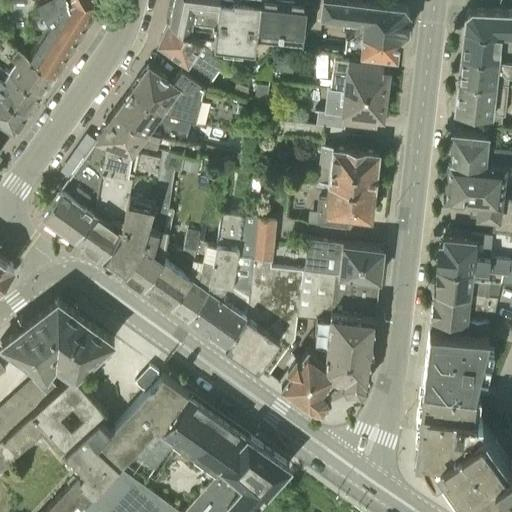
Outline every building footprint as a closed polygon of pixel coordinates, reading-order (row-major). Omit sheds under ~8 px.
[(40,0),(48,15),(50,17),(29,52),(54,70),(54,69),(96,0),(40,0)] [(214,39),(218,0),(172,0),(169,16),(187,29),(202,40),(202,42),(211,49),(214,39)] [(256,31),(258,31),(260,0),(218,0),(214,39),(255,44),(256,31)] [(303,26),(304,26),(305,18),(306,0),(260,0),(258,31),(302,36),(303,26)] [(353,17),(352,30),(355,30),(364,31),(399,35),(407,36),(410,11),(404,3),(373,0),(306,0),(305,18),(304,26),(320,27),(322,13),(353,17)] [(465,12),(463,27),(503,32),(511,32),(511,8),(471,7),(465,12)] [(211,51),(211,49),(202,42),(202,40),(187,29),(169,16),(159,40),(188,60),(182,67),(206,84),(206,83),(224,59),(211,51)] [(511,59),(511,32),(503,32),(463,27),(460,53),(511,59)] [(351,35),(345,35),(343,48),(396,55),(399,35),(364,31),(355,30),(352,32),(351,35)] [(0,60),(1,62),(40,89),(54,70),(29,52),(0,32),(0,60)] [(292,71),(294,53),(277,51),(275,68),(292,71)] [(457,78),(508,84),(509,72),(511,72),(511,59),(460,53),(457,78)] [(362,59),(335,56),(331,85),(385,91),(385,89),(389,88),(390,78),(386,77),(387,68),(381,68),(382,61),(362,59)] [(0,89),(26,108),(40,89),(1,62),(0,60),(0,89)] [(206,84),(182,67),(172,79),(148,62),(131,86),(163,108),(174,112),(187,115),(239,129),(246,97),(232,93),(204,86),(206,84)] [(454,107),(489,111),(503,113),(504,113),(508,84),(457,78),(454,107)] [(247,97),(248,84),(235,81),(232,93),(246,97),(247,97)] [(266,97),(268,83),(256,82),(254,95),(266,97)] [(385,91),(331,85),(324,84),(324,86),(327,86),(325,108),(318,107),(317,121),(328,122),(343,124),(343,122),(340,122),(341,117),(355,118),(375,121),(376,114),(382,115),(383,105),(387,104),(389,95),(385,91)] [(176,136),(178,128),(183,129),(187,115),(174,112),(163,108),(131,86),(116,107),(144,128),(176,136)] [(0,118),(13,128),(26,108),(0,89),(0,118)] [(102,166),(133,171),(140,139),(161,144),(184,149),(197,154),(200,143),(176,136),(144,128),(116,107),(97,135),(107,140),(102,166)] [(501,123),(502,113),(493,112),(489,111),(488,121),(501,123)] [(0,145),(13,128),(0,118),(0,145)] [(325,124),(284,118),(283,132),(324,137),(325,124)] [(489,132),(452,128),(449,157),(507,164),(507,163),(511,163),(511,148),(487,146),(489,132)] [(42,212),(75,235),(94,207),(102,166),(107,140),(97,135),(42,212)] [(101,254),(121,268),(141,238),(144,226),(161,144),(140,139),(133,171),(128,194),(121,226),(101,254)] [(316,180),(328,181),(328,180),(374,185),(378,148),(321,142),(316,180)] [(141,238),(121,268),(142,283),(165,253),(164,252),(174,205),(169,204),(175,167),(181,167),(184,149),(161,144),(144,226),(141,238)] [(470,212),(493,215),(492,228),(511,230),(511,195),(503,194),(507,164),(449,157),(444,196),(472,199),(470,212)] [(75,235),(101,254),(121,226),(128,194),(133,171),(102,166),(94,207),(75,235)] [(318,195),(317,207),(315,221),(347,225),(349,213),(371,215),(374,185),(328,180),(328,181),(326,196),(318,195)] [(257,213),(221,208),(216,240),(208,284),(187,314),(224,341),(246,310),(252,255),(257,213)] [(252,255),(271,258),(280,259),(283,216),(257,213),(252,255)] [(169,302),(192,272),(189,270),(196,237),(199,237),(201,229),(187,226),(182,247),(176,245),(173,258),(165,253),(142,283),(169,302)] [(473,271),(473,267),(503,270),(501,281),(501,282),(511,283),(511,256),(511,257),(511,256),(476,253),(477,238),(444,234),(443,241),(439,240),(436,266),(473,271)] [(338,271),(379,276),(382,255),(378,255),(380,244),(342,240),(342,239),(307,235),(305,251),(329,255),(327,269),(304,266),(335,271),(338,271)] [(192,272),(169,302),(187,314),(208,284),(216,240),(199,237),(196,237),(189,270),(192,272)] [(0,280),(13,262),(0,253),(0,280)] [(252,255),(246,310),(224,341),(268,371),(295,333),(297,313),(303,266),(270,263),(271,258),(252,255)] [(308,342),(300,353),(297,351),(277,379),(310,403),(311,402),(315,405),(322,406),(330,395),(327,388),(323,385),(331,374),(323,364),(329,307),(335,271),(304,266),(303,266),(297,313),(317,314),(315,346),(308,342)] [(501,282),(501,281),(472,279),(473,271),(436,266),(433,289),(497,297),(500,285),(501,282)] [(323,364),(331,374),(343,375),(342,380),(347,387),(360,388),(366,383),(367,378),(379,276),(338,271),(335,271),(329,307),(323,364)] [(497,297),(433,289),(429,324),(489,331),(490,320),(486,319),(486,318),(469,317),(470,307),(487,308),(494,309),(497,297)] [(74,374),(114,337),(58,295),(0,338),(40,369),(56,386),(72,372),(74,374)] [(489,331),(429,324),(422,384),(425,385),(474,391),(474,390),(489,331)] [(162,371),(145,359),(137,360),(139,376),(136,379),(146,388),(110,426),(100,416),(107,410),(74,374),(72,372),(56,386),(47,394),(39,402),(30,410),(22,417),(13,425),(4,433),(0,437),(0,467),(41,432),(77,472),(39,511),(72,511),(84,501),(118,463),(119,461),(131,449),(158,421),(162,425),(188,390),(162,371)] [(47,394),(56,386),(40,369),(31,376),(47,394)] [(39,402),(47,394),(31,376),(22,384),(39,402)] [(30,410),(39,402),(22,384),(14,392),(30,410)] [(511,511),(511,452),(508,456),(478,412),(480,391),(474,390),(474,391),(425,385),(416,462),(427,463),(448,466),(463,488),(453,508),(461,511),(511,511)] [(168,439),(211,471),(247,432),(188,390),(162,425),(158,421),(131,449),(152,463),(168,439)] [(22,417),(30,410),(14,392),(5,399),(22,417)] [(0,411),(13,425),(22,417),(5,399),(0,403),(0,411)] [(0,428),(4,433),(13,425),(0,411),(0,428)] [(244,511),(289,462),(247,432),(211,471),(179,507),(173,511),(244,511)] [(118,463),(84,501),(99,511),(173,511),(179,507),(118,463)]
